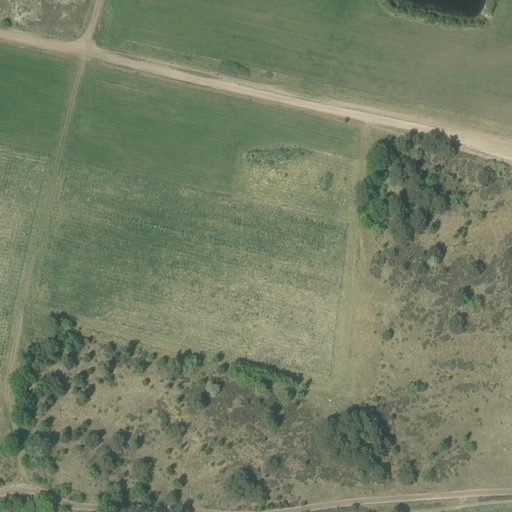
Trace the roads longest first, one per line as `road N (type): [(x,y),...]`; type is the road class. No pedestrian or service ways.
road 1 (track): [(36,493),(9,423),(12,354),(85,52)]
road 2 (track): [(511,157),(85,52)]
road 3 (track): [(511,493),(273,511)]
road 4 (track): [(178,511),(81,506),(36,493),(0,497)]
